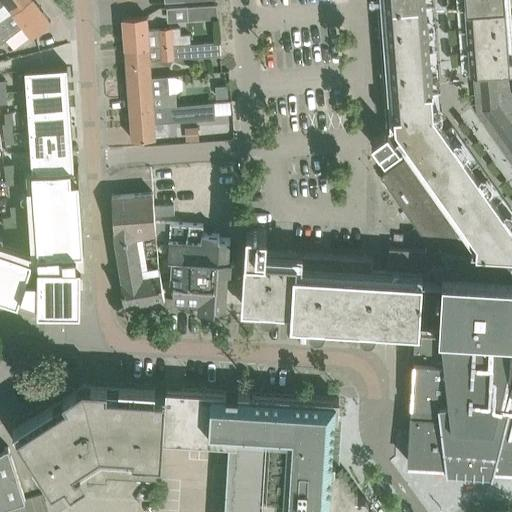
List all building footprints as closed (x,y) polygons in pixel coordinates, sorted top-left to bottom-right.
[(0,0),(0,5),(6,1),(13,10),(25,0),(0,0)] [(25,0),(13,10),(13,11),(0,20),(0,42),(3,42),(24,25),(32,35),(51,20),(35,0),(25,0)] [(463,0),(468,61),(471,61),(471,72),(480,72),(480,73),(511,70),(511,8),(506,9),(505,0),(463,0)] [(428,3),(378,7),(387,128),(372,139),(385,157),(406,143),(409,147),(413,152),(446,128),(441,122),(439,119),(439,118),(441,117),(437,111),(428,3)] [(217,4),(188,5),(189,19),(218,18),(217,4)] [(123,17),(126,48),(192,42),(191,33),(181,33),(181,26),(148,28),(147,23),(147,15),(123,17)] [(151,76),(149,59),(191,56),(191,57),(221,55),(220,40),(192,42),(126,48),(128,78),(151,76)] [(68,65),(25,68),(27,89),(69,86),(68,65)] [(511,116),(511,70),(480,73),(483,106),(491,120),(496,127),(511,116)] [(168,75),(151,76),(128,78),(130,108),(177,105),(176,92),(169,92),(168,75)] [(216,85),(217,96),(229,95),(228,84),(216,85)] [(69,86),(27,89),(28,109),(71,106),(69,86)] [(233,98),(219,98),(219,112),(233,112),(233,98)] [(215,101),(177,105),(130,108),(132,138),(156,136),(155,122),(216,117),(215,101)] [(71,106),(28,109),(30,130),(72,127),(71,106)] [(511,116),(496,127),(511,150),(511,116)] [(5,122),(3,122),(4,132),(14,132),(13,122),(5,122)] [(199,126),(189,126),(189,140),(199,139),(199,126)] [(72,127),(30,130),(31,150),(73,147),(72,127)] [(446,128),(413,152),(381,174),(419,228),(486,180),(448,127),(446,128)] [(14,132),(4,132),(6,142),(14,142),(14,132)] [(73,147),(31,150),(32,170),(71,168),(71,167),(75,167),(73,147)] [(14,162),(4,163),(6,173),(15,172),(14,162)] [(71,168),(32,170),(38,253),(77,250),(76,238),(84,238),(80,178),(72,179),(71,168)] [(15,172),(6,173),(7,183),(16,183),(15,172)] [(511,216),(486,180),(419,228),(428,241),(427,248),(443,249),(511,253),(511,216)] [(153,191),(112,195),(115,238),(121,270),(120,270),(126,304),(165,297),(159,264),(157,236),(156,220),(155,214),(155,204),(153,191)] [(155,204),(155,214),(175,213),(174,203),(155,204)] [(21,204),(10,205),(12,214),(21,214),(21,204)] [(12,214),(3,216),(4,226),(13,225),(12,214)] [(21,214),(12,214),(13,225),(22,224),(21,214)] [(172,255),(171,267),(170,281),(174,281),(173,299),(208,301),(207,308),(215,309),(215,305),(227,306),(229,270),(234,271),(235,259),(230,258),(231,237),(220,237),(220,233),(202,232),(203,223),(156,220),(157,236),(170,237),(169,255),(172,255)] [(419,277),(388,275),(389,265),(373,265),(373,255),(267,248),(268,228),(247,226),(243,305),(293,308),(292,318),(298,320),(416,326),(419,277)] [(511,253),(443,249),(390,245),(389,263),(388,275),(419,277),(416,326),(407,460),(409,459),(409,457),(445,459),(446,472),(453,472),(492,475),(495,463),(511,463),(511,253)] [(0,295),(3,296),(6,289),(21,294),(33,257),(0,246),(0,295)] [(21,294),(38,300),(38,301),(39,301),(39,307),(80,307),(81,262),(78,262),(77,250),(38,253),(33,257),(21,294)] [(161,479),(164,437),(166,393),(155,393),(156,386),(94,382),(93,387),(78,391),(75,387),(14,426),(52,487),(65,479),(71,488),(92,475),(161,479)] [(230,511),(277,511),(327,461),(328,438),(337,438),(340,397),(238,391),(238,393),(227,392),(227,390),(177,387),(167,387),(166,393),(164,437),(173,437),(235,441),(230,511)] [(0,507),(26,498),(9,446),(5,447),(5,448),(0,451),(0,507)] [(356,511),(370,503),(365,495),(358,495),(358,485),(355,485),(355,481),(351,480),(351,475),(348,475),(348,471),(344,470),(344,467),(335,466),(336,461),(327,461),(277,511),(356,511)] [(376,511),(370,503),(356,511),(376,511)]
